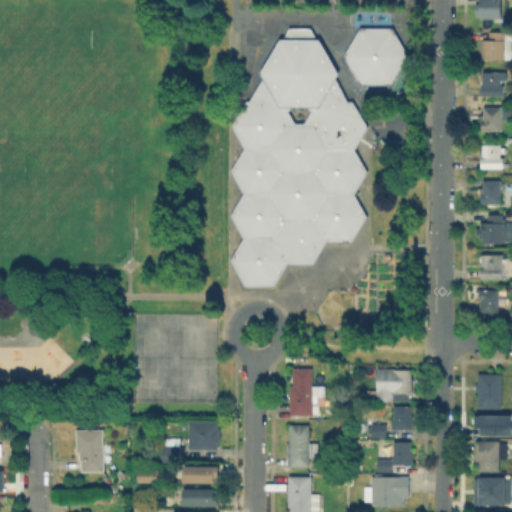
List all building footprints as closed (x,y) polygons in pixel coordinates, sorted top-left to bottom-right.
[(484,0),(506,0),(506,17),(484,17),(484,0)] [(361,25),(395,26),(411,55),(394,84),(362,83),(345,54),(361,25)] [(245,237),(231,259),(245,285),(276,285),(289,262),(315,263),(327,241),(354,241),(366,215),(356,192),(366,170),(356,148),(369,125),(355,100),(349,100),(338,77),(342,70),(322,37),(319,37),(312,26),(291,26),(285,36),(283,37),(263,72),(265,75),(250,100),(247,100),(232,124),(245,147),(232,170),(245,192),(232,214),(245,237)] [(511,31),(511,58),(482,58),(482,39),(490,39),(490,31),(511,31)] [(509,71),(509,82),(501,81),(502,85),(505,85),(506,95),(482,96),(482,84),(484,84),(484,72),(509,71)] [(502,106),(502,130),(483,130),(482,118),(481,118),(481,114),(479,114),(479,106),(502,106)] [(504,156),(504,160),(508,160),(508,166),(505,165),(505,167),(482,167),(482,157),(483,157),(483,144),(501,143),(501,146),(505,146),(506,152),(501,152),(501,156),(504,156)] [(504,180),(503,204),(482,204),(482,193),(483,193),(483,188),(485,188),(486,180),(504,180)] [(503,213),(504,240),(483,240),(483,233),(481,233),(481,221),(488,221),(488,213),(503,213)] [(503,253),(503,277),(482,277),(481,267),(482,267),(482,253),(503,253)] [(500,290),(499,314),(481,314),(481,300),(481,290),(500,290)] [(314,395),(314,413),(291,414),(291,384),(294,384),(294,366),(313,366),(314,384),(321,384),(321,395),(314,395)] [(413,377),(414,401),(397,401),(397,399),(380,399),(379,386),(379,385),(379,369),(413,368),(413,377)] [(504,374),(504,408),(480,408),(480,391),(478,391),(478,384),(480,384),(480,373),(504,374)] [(413,429),(394,429),(394,421),(393,406),(400,405),(413,405),(413,429)] [(510,432),(510,412),(472,412),(472,432),(510,432)] [(219,421),(219,428),(220,428),(220,442),(219,442),(219,449),(190,449),(190,420),(219,421)] [(388,423),(388,435),(373,435),(373,423),(388,423)] [(312,425),(312,443),(321,444),(320,459),(312,459),(313,468),(292,468),(292,466),(290,466),(290,443),(293,444),(292,426),(312,425)] [(105,428),(106,470),(84,470),(83,459),(81,459),(81,451),(78,451),(78,428),(105,428)] [(394,471),(379,471),(379,458),(394,459),(394,440),(412,440),(412,463),(394,463),(394,471)] [(499,440),(499,442),(507,442),(507,458),(499,458),(499,470),(479,470),(479,460),(476,460),(475,440),(499,440)] [(182,448),(182,463),(164,463),(165,447),(182,448)] [(219,480),(219,485),(185,485),(185,468),(223,468),(223,479),(219,480)] [(138,481),(138,471),(163,471),(163,481),(138,481)] [(511,474),(511,490),(509,490),(509,485),(502,485),(502,490),(505,490),(505,495),(502,495),(502,501),(474,501),(474,487),(483,487),(483,484),(499,484),(499,481),(502,481),(502,475),(511,474)] [(321,494),(321,511),(292,511),(292,506),(290,506),(290,476),(313,476),(313,494),(321,494)] [(412,477),(412,499),(406,499),(406,506),(381,507),(381,508),(375,507),(375,502),(366,503),(366,488),(375,487),(375,478),(412,477)] [(218,491),(218,496),(222,496),(222,508),(186,507),(186,491),(218,491)]
